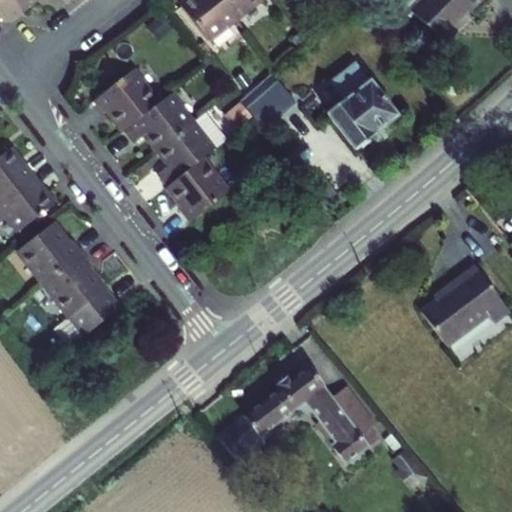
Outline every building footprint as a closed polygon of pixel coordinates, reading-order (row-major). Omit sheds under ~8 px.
[(0,0),(0,13),(9,26),(41,0),(46,0),(48,2),(51,0),(0,0)] [(240,19),(224,0),(192,0),(184,6),(212,41),(240,19)] [(224,0),(240,19),(263,0),(224,0)] [(479,0),(407,0),(447,39),(463,23),(460,19),(479,0)] [(328,109),(357,145),(398,111),(360,64),(350,63),(332,78),(346,95),(328,109)] [(253,114),(262,125),(294,98),(270,68),(238,95),(243,101),(253,114)] [(133,69),(95,99),(106,111),(108,108),(124,128),(159,100),(133,69)] [(170,91),(159,100),(124,128),(134,141),(145,132),(156,146),(192,116),(170,91)] [(240,124),(253,114),(243,101),(230,111),(240,124)] [(157,172),(166,182),(201,155),(224,137),(202,108),(192,116),(156,146),(169,161),(157,172)] [(0,160),(0,202),(33,177),(13,151),(0,160)] [(201,155),(166,182),(184,204),(180,208),(190,219),(228,189),(201,155)] [(54,206),(33,177),(0,202),(0,221),(8,216),(20,231),(54,206)] [(76,244),(71,247),(56,227),(20,255),(45,287),(85,256),(76,244)] [(85,256),(45,287),(85,338),(121,310),(94,276),(98,274),(85,256)] [(510,308),(477,263),(446,285),(449,289),(422,308),(448,342),(489,312),(495,319),(510,308)] [(374,422),(345,384),(331,394),(309,364),(291,378),(288,374),(277,382),(280,386),(244,413),(232,423),(250,444),(261,434),(260,432),(293,407),(313,410),(326,428),(322,431),(345,461),(368,443),(360,433),(370,426),(374,422)] [(232,423),(219,435),(245,465),(259,454),(250,444),(232,423)] [(370,426),(360,433),(368,443),(378,436),(370,426)]
